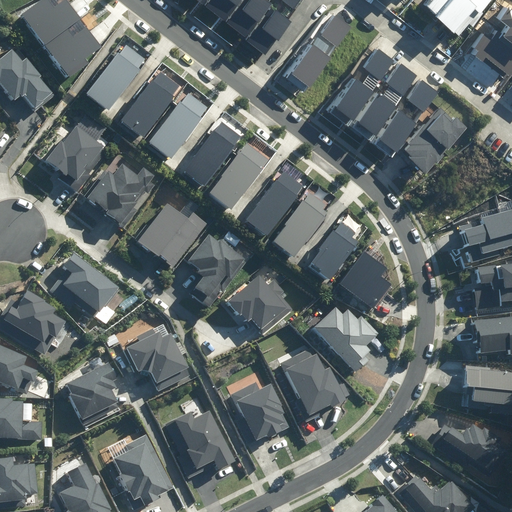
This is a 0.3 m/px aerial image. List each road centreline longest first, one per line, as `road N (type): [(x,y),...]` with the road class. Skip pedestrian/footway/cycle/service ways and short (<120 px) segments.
road 1 (residential): [(243,511),(312,478),(384,425),(410,384),(424,336),(422,276),(392,211),(247,88)]
road 2 (residential): [(354,0),(511,129)]
road 3 (residential): [(247,88),(135,0)]
